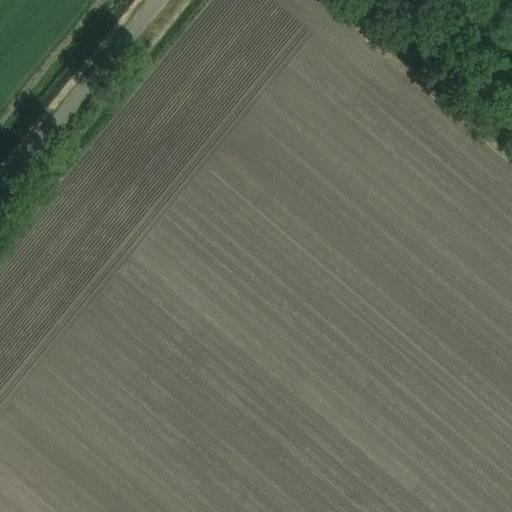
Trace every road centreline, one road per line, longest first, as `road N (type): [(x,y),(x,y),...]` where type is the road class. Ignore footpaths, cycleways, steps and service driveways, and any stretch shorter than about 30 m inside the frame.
road 1 (unclassified): [(0,198),(165,0)]
road 2 (unclassified): [(511,122),(366,0)]
